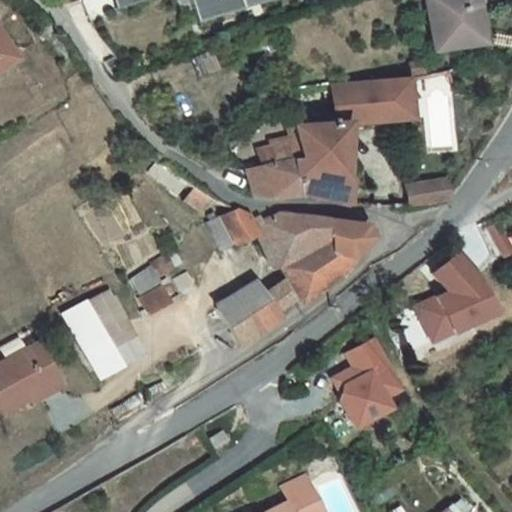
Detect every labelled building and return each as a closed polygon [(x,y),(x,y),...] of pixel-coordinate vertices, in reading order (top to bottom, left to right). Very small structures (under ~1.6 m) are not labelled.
[(111,0),(114,9),(144,0),(111,0)] [(187,0),(195,23),(266,0),(187,0)] [(423,0),(432,51),(482,43),(474,0),(423,0)] [(0,72),(17,61),(0,34),(0,72)] [(405,79),(329,86),(331,123),(290,127),(288,127),(291,138),(295,158),(287,160),(294,194),(336,204),(339,180),(344,125),(409,119),(405,79)] [(287,160),(295,158),(291,138),(282,140),(287,160)] [(294,194),(287,160),(282,140),(265,144),(270,163),(242,171),(248,194),(263,198),(294,194)] [(403,186),(405,206),(427,205),(446,201),(444,191),(441,179),(403,186)] [(336,204),(348,206),(351,182),(339,180),(336,204)] [(199,212),(208,199),(191,187),(182,200),(199,212)] [(275,213),(258,221),(255,215),(250,218),(248,214),(233,209),(204,223),(217,251),(253,234),(269,270),(276,268),(285,283),(262,295),(255,284),(213,309),(227,333),(231,340),(235,347),(278,317),(273,311),(292,296),(297,305),(335,278),(341,270),(347,260),(368,237),(363,225),(275,213)] [(173,251),(165,255),(171,267),(180,263),(173,251)] [(420,298),(430,315),(412,325),(424,346),(486,312),(451,251),(419,269),(432,292),(420,298)] [(171,267),(165,255),(148,264),(154,276),(171,267)] [(136,298),(145,314),(168,303),(159,286),(136,298)] [(60,314),(95,378),(136,356),(101,291),(60,314)] [(351,368),(334,377),(340,387),(337,393),(335,400),(350,427),(385,408),(380,399),(399,388),(372,339),(344,355),(351,368)] [(40,396),(35,387),(53,377),(35,343),(0,361),(0,411),(28,397),(30,402),(40,396)] [(58,386),(53,377),(35,387),(40,396),(58,386)] [(340,387),(334,377),(330,379),(337,393),(340,387)] [(214,448),(226,440),(220,431),(208,439),(214,448)] [(286,502),(290,511),(313,511),(319,510),(302,477),(279,489),(286,502)] [(458,499),(445,510),(446,511),(463,511),(467,509),(458,499)] [(265,511),(290,511),(286,502),(265,511)]
